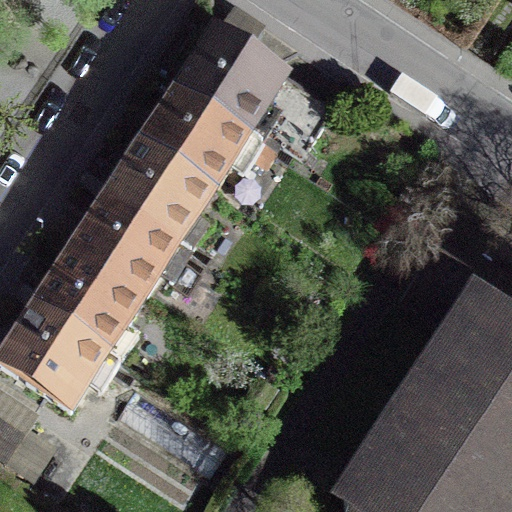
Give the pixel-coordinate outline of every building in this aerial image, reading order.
[(178,95),(262,150),(268,142),(302,164),(333,117),(215,40),(194,71),(178,95)] [(142,150),(214,197),(231,172),(243,180),(262,150),(178,95),(159,125),(142,150)] [(107,204),(179,251),(214,197),(142,150),(121,182),(107,204)] [(71,258),(143,306),(179,251),(107,204),(84,239),(71,258)] [(406,309),(456,341),(496,280),(446,248),(406,309)] [(35,313),(120,368),(139,339),(126,331),(143,306),(71,258),(49,292),(35,313)] [(511,511),(511,291),(496,280),(456,341),(344,511),(346,511),(511,511)] [(100,397),(120,368),(35,313),(12,347),(0,365),(0,370),(71,416),(88,390),(100,397)] [(276,395),(261,384),(244,407),(259,418),(276,395)] [(136,392),(117,421),(210,482),(229,453),(136,392)] [(36,419),(0,395),(0,462),(6,466),(36,419)]
